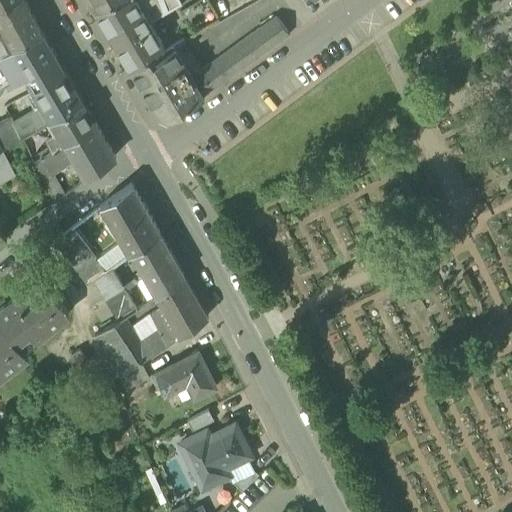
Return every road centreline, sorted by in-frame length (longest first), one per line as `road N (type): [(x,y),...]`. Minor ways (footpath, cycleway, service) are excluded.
road 1 (secondary): [(332,511),(148,158)]
road 2 (residential): [(148,158),(365,0)]
road 3 (secondary): [(148,158),(56,0)]
road 4 (residential): [(0,256),(148,158)]
